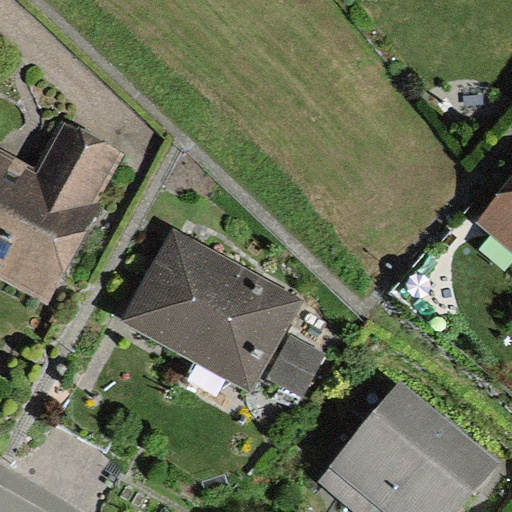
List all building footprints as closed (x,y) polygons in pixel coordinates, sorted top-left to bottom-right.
[(0,156),(0,285),(51,313),(90,240),(83,236),(127,155),(64,122),(35,175),(0,156)] [(511,179),(477,220),(511,249),(511,179)] [(171,235),(122,331),(252,402),(301,303),(171,235)] [(325,356),(293,338),(270,380),(302,397),(325,356)] [(467,511),(499,474),(400,391),(319,488),(348,511),(467,511)]
